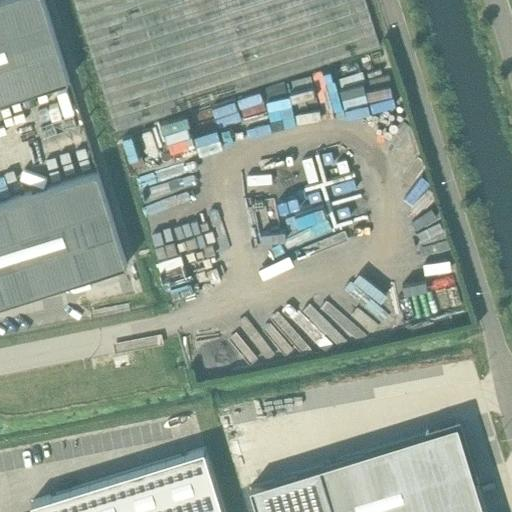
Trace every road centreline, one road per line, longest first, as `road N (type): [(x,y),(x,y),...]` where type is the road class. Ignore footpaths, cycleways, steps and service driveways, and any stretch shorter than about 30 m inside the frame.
road 1 (unclassified): [(386,0),(510,396)]
road 2 (unknown): [(0,493),(196,433)]
road 3 (unclassified): [(0,362),(163,329)]
